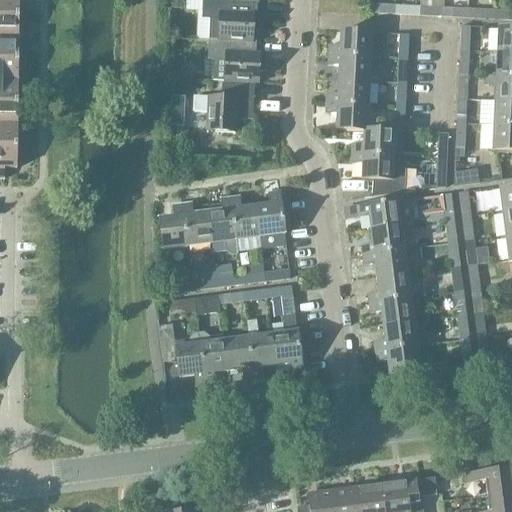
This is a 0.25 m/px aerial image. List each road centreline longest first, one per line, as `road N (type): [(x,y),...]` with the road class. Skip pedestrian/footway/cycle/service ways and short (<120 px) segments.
road 1 (residential): [(356,433),(322,175),(291,123),(296,0)]
road 2 (residential): [(20,476),(15,357),(7,340),(9,203)]
road 3 (residential): [(20,476),(246,449)]
road 4 (residential): [(356,433),(511,412)]
